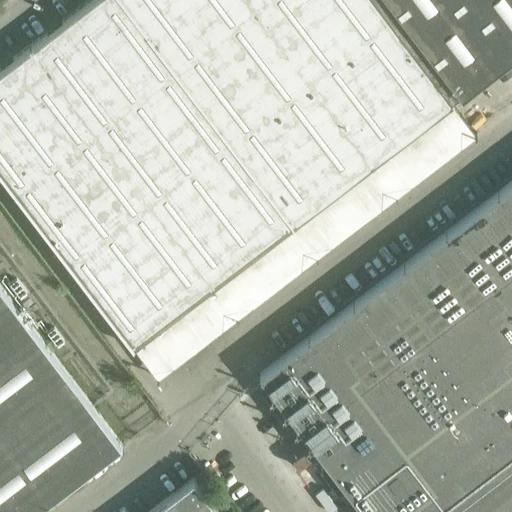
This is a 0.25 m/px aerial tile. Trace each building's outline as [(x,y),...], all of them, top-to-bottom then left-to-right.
[(294,224),(123,0),(88,0),(79,7),(31,44),(214,285),(294,224)] [(373,162),(249,0),(123,0),(294,224),(373,162)] [(452,100),(373,0),(249,0),(373,162),(453,101),(452,100)] [(511,56),(511,0),(373,0),(452,100),(461,93),(462,94),(511,56)] [(214,285),(31,44),(0,66),(0,171),(134,347),(214,285)] [(511,180),(499,190),(511,207),(511,180)] [(511,207),(499,190),(260,372),(366,511),(472,511),(511,482),(511,207)] [(14,272),(6,278),(23,299),(31,293),(14,272)] [(0,511),(34,511),(48,502),(78,479),(123,445),(92,405),(0,283),(0,511)] [(50,320),(43,326),(59,347),(67,341),(50,320)] [(79,359),(72,366),(89,387),(96,381),(79,359)] [(220,511),(194,478),(148,511),(220,511)] [(511,511),(511,482),(472,511),(511,511)]
